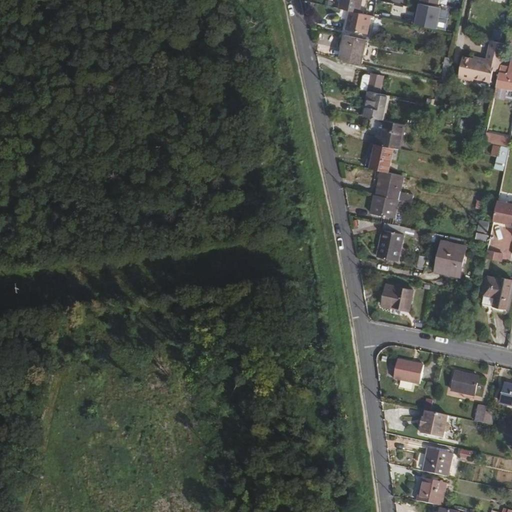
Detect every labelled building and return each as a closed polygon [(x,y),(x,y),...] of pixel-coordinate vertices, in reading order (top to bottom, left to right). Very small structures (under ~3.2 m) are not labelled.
[(339,0),(338,9),(348,12),(357,14),(359,0),(339,0)] [(435,30),(439,9),(419,4),(417,14),(416,18),(413,17),(411,25),(435,30)] [(357,14),(348,12),(344,30),(365,34),(369,16),(357,14)] [(422,34),(419,46),(433,49),(436,37),(422,34)] [(363,41),(342,36),(337,61),(358,65),(363,41)] [(504,44),(489,41),(485,60),(480,59),(480,61),(471,60),(461,58),(456,79),(472,82),(472,79),(489,83),(492,71),(494,62),(500,63),(501,58),(504,44)] [(501,67),(496,87),(511,90),(511,67),(509,67),(509,68),(501,67)] [(370,74),(366,92),(368,93),(377,95),(381,77),(370,74)] [(368,93),(363,117),(384,122),(389,97),(377,95),(368,93)] [(376,136),(374,145),(393,149),(399,150),(404,126),(385,122),(382,133),(382,137),(376,136)] [(485,133),(483,143),(507,148),(509,139),(485,133)] [(393,149),(374,145),(371,159),(370,169),(375,171),(383,172),(388,173),(393,149)] [(407,177),(388,173),(383,172),(378,197),(397,201),(414,204),(416,196),(403,194),(407,177)] [(378,197),(374,196),(370,215),(393,220),(397,201),(378,197)] [(511,204),(496,201),(492,221),(511,224),(511,204)] [(404,228),(383,224),(377,258),(397,262),(404,228)] [(439,242),(433,272),(460,277),(466,248),(439,242)] [(488,275),(484,294),(494,297),(493,305),(506,307),(509,296),(507,294),(510,278),(498,276),(498,277),(488,275)] [(413,281),(406,279),(405,282),(395,280),(393,287),(386,286),(381,306),(408,311),(413,290),(411,290),(413,281)] [(397,359),(392,378),(419,384),(422,365),(397,359)] [(455,371),(451,389),(474,394),(478,376),(455,371)] [(511,385),(504,384),(500,402),(511,405),(511,385)] [(425,399),(423,409),(430,411),(432,401),(425,399)] [(475,421),(483,423),(485,412),(486,406),(478,405),(475,421)] [(485,412),(483,423),(489,424),(492,413),(485,412)] [(456,429),(453,443),(461,445),(465,428),(459,427),(459,429),(456,429)] [(427,449),(422,472),(448,477),(452,454),(427,449)] [(420,478),(415,501),(439,506),(444,483),(420,478)]
